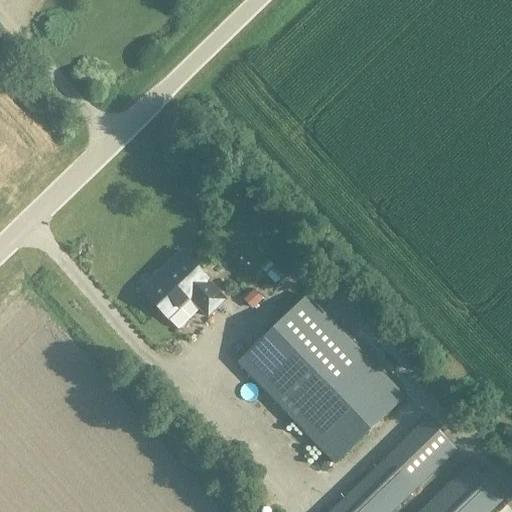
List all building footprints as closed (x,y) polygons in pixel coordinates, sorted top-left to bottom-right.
[(256,228),(247,238),(294,281),(304,270),(256,228)] [(206,318),(223,301),(206,282),(207,281),(180,253),(140,292),(167,320),(189,299),(206,318)] [(334,464),(402,398),(306,297),(237,364),(334,464)] [(390,511),(454,451),(425,420),(329,511),(390,511)] [(487,511),(501,500),(468,465),(418,511),(487,511)]
